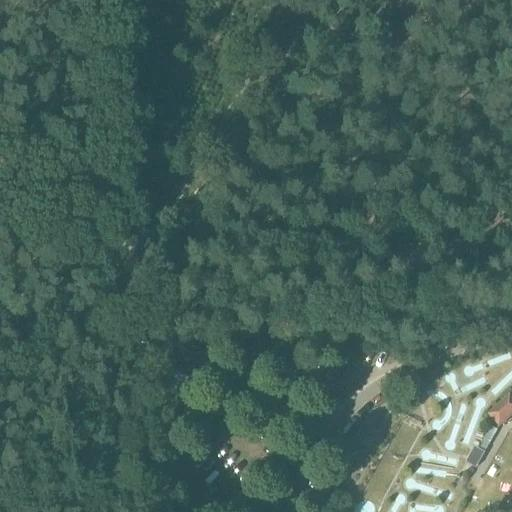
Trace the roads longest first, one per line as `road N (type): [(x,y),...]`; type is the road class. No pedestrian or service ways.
road 1 (unclassified): [(258,511),(292,453),(366,373),(431,342),(511,321)]
road 2 (track): [(128,249),(135,165),(130,0)]
road 3 (track): [(135,338),(330,411)]
road 4 (track): [(128,249),(0,197)]
